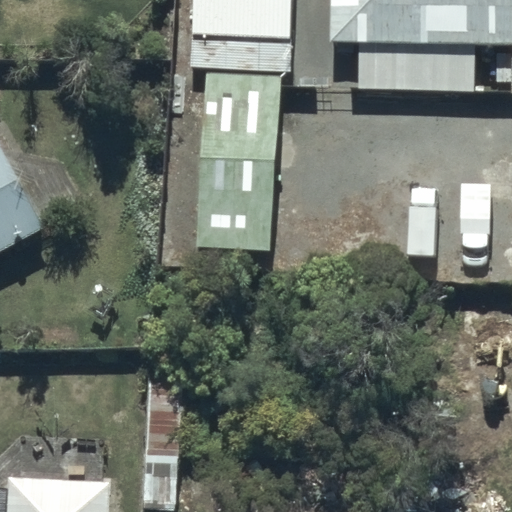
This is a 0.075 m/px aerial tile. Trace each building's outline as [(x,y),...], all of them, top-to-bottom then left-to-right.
[(297,0),(192,0),(191,69),(295,72),(297,0)] [(511,0),(337,0),(337,39),(511,42),(511,0)] [(287,78),(211,74),(200,245),(276,249),(287,78)] [(0,255),(52,225),(0,135),(0,255)] [(115,511),(117,479),(14,474),(12,511),(115,511)]
